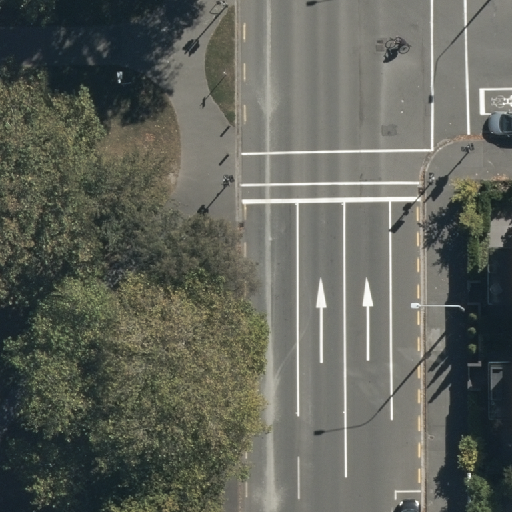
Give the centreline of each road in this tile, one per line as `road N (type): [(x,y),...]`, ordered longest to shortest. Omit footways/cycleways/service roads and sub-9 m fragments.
road 1 (secondary): [(320,511),(316,50)]
road 2 (residential): [(511,49),(316,50)]
